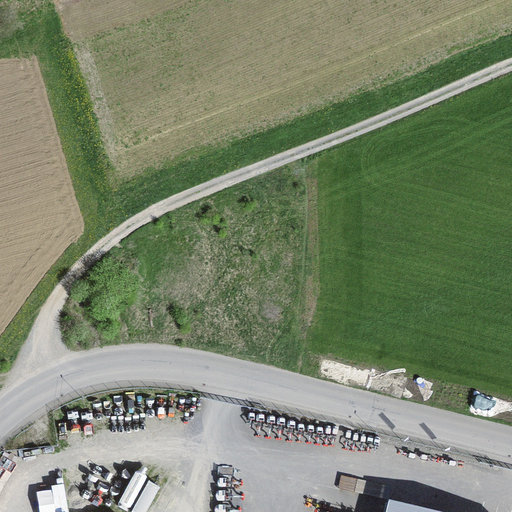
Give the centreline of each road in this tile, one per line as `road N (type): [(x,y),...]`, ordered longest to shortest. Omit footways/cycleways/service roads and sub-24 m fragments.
road 1 (track): [(40,387),(51,310),(125,227),(511,65)]
road 2 (unclassified): [(511,446),(190,366),(147,363),(86,369),(40,387),(0,418)]
